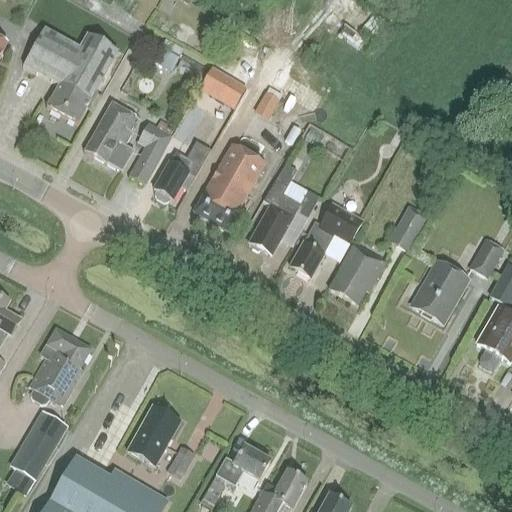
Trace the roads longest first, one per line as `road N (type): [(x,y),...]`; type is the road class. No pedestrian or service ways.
road 1 (tertiary): [(511,456),(86,222)]
road 2 (unclassified): [(449,511),(50,288)]
